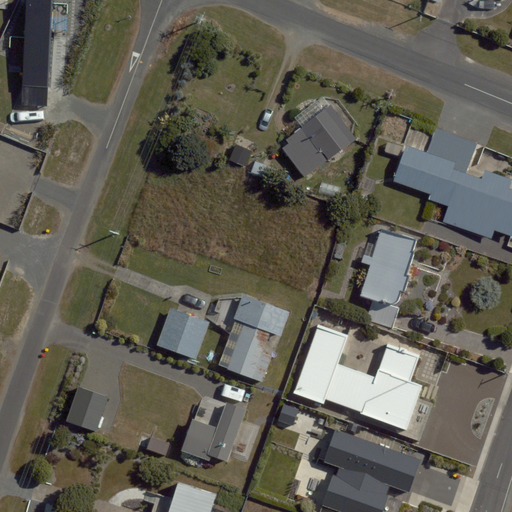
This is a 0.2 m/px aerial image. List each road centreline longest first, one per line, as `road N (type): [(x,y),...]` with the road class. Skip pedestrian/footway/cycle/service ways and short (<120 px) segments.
road 1 (residential): [(0,437),(161,0)]
road 2 (residential): [(255,0),(511,104)]
